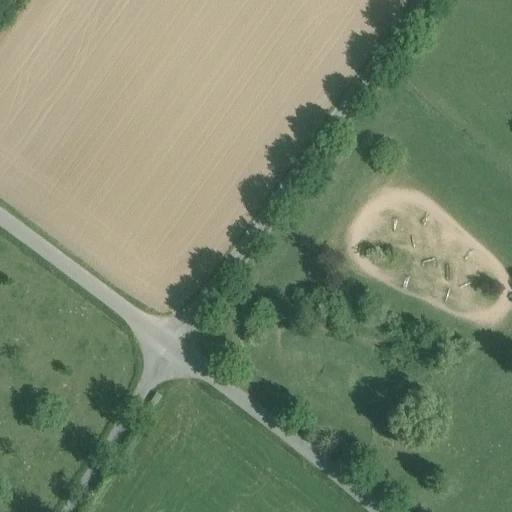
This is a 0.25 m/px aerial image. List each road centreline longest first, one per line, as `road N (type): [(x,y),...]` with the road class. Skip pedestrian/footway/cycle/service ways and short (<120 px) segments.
road 1 (unclassified): [(426,0),(171,347)]
road 2 (unclassified): [(383,511),(171,347)]
road 3 (unclassified): [(171,347),(0,218)]
road 4 (unclassified): [(171,347),(67,511)]
